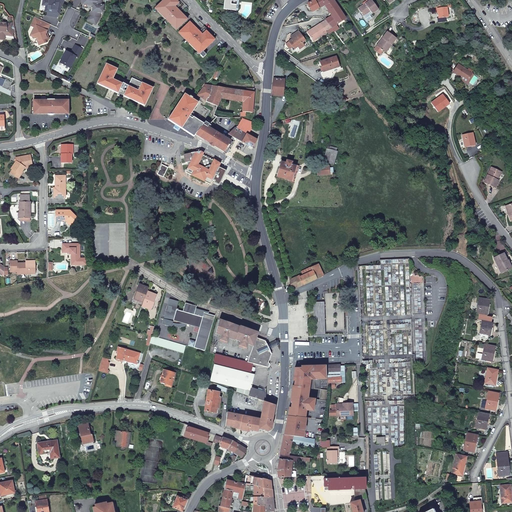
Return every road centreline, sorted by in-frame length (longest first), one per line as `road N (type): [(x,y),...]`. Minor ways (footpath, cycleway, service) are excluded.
road 1 (residential): [(281,299),(358,262),(452,254),(496,290),(510,406)]
road 2 (tertiary): [(251,442),(134,405),(36,419)]
road 3 (unclassified): [(134,266),(223,314),(284,330)]
road 4 (residential): [(511,244),(453,148),(449,123),(457,104)]
road 5 (residential): [(43,137),(42,245),(0,246)]
road 6 (residential): [(19,62),(140,125)]
road 7 (residential): [(140,125),(199,144),(256,176)]
road 8 (secondary): [(281,299),(256,176)]
